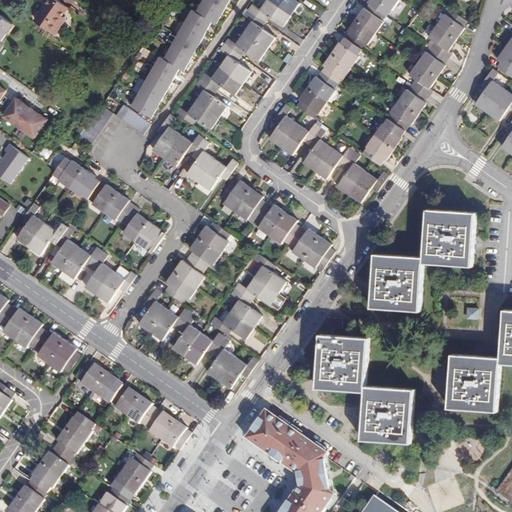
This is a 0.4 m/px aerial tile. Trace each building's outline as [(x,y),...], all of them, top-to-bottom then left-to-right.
[(57,23),(69,8),(57,0),(48,0),(43,7),(44,8),(36,19),(56,34),(61,26),(57,23)] [(135,107),(133,110),(149,121),(152,117),(180,68),(185,70),(213,21),(217,24),(230,0),(204,0),(197,13),(193,10),(186,23),(179,35),(174,45),(165,59),(161,57),(154,69),(147,82),(140,94),(133,106),(135,107)] [(228,106),(214,96),(221,85),(236,95),(252,72),(238,62),(246,51),(260,61),(276,38),(262,28),(270,17),(284,27),(300,3),(295,0),(268,0),(261,10),(253,4),(245,16),(253,22),(237,44),(229,39),(221,50),(229,56),(213,79),(205,73),(197,85),(205,90),(189,113),(181,108),(176,113),(194,126),(198,120),(212,130),(228,106)] [(368,46),(385,22),(383,21),(391,10),(392,11),(400,0),(372,0),(366,9),(365,8),(348,31),(349,32),(342,43),(341,42),(324,66),(325,67),(318,77),(317,76),(300,100),(302,101),(298,106),(315,118),(319,113),(320,114),(337,90),(335,89),(343,79),(344,79),(360,56),(359,55),(367,44),(368,46)] [(180,5),(175,2),(172,8),(177,11),(180,5)] [(384,124),(367,147),(368,148),(365,153),(382,165),(385,160),(387,161),(403,138),(402,136),(410,126),(411,127),(428,103),(426,102),(434,92),(430,89),(447,66),(445,65),(453,54),(449,51),(466,28),(464,27),(468,22),(451,10),(447,15),(446,14),(429,38),(436,42),(428,52),(427,52),(410,75),(417,80),(409,90),(408,89),(391,113),(392,114),(385,124),(384,124)] [(0,43),(0,44),(14,24),(0,14),(0,43)] [(170,17),(166,14),(161,22),(165,25),(170,17)] [(66,19),(62,16),(57,23),(61,26),(66,19)] [(180,19),(173,31),(179,35),(186,23),(180,19)] [(163,27),(159,25),(153,33),(157,36),(163,27)] [(174,45),(179,35),(173,31),(167,41),(174,45)] [(511,41),(499,60),(502,62),(498,67),(511,77),(511,41)] [(161,57),(155,54),(148,66),(154,69),(161,57)] [(487,90),(477,104),(500,121),(511,106),(511,107),(511,94),(493,81),(499,73),(493,69),(481,86),(487,90)] [(142,79),(135,91),(140,94),(147,82),(142,79)] [(133,106),(140,94),(135,91),(134,91),(133,90),(126,102),(133,106)] [(27,135),(35,140),(48,117),(14,97),(1,120),(27,135)] [(315,148),(321,140),(327,131),(316,123),(310,132),(287,116),(293,107),(287,103),(275,121),(280,125),(271,139),(294,155),(304,141),(315,148)] [(152,124),(149,121),(133,110),(125,104),(117,115),(144,135),(152,124)] [(91,146),(114,113),(103,105),(80,138),(91,146)] [(154,150),(178,167),(188,152),(199,160),(189,174),(212,190),(222,176),(228,180),(240,163),(234,159),(228,167),(205,151),(211,143),(199,135),(194,143),(171,127),(177,119),(170,114),(158,132),(164,136),(154,150)] [(511,122),(507,129),(511,131),(511,134),(503,147),(511,153),(511,122)] [(85,129),(80,126),(76,132),(80,135),(85,129)] [(344,156),(321,140),(315,148),(305,163),(328,179),(338,165),(343,169),(356,151),(350,148),(344,156)] [(8,152),(0,163),(0,176),(11,184),(30,158),(10,144),(5,151),(8,152)] [(361,155),(356,151),(343,169),(349,172),(339,187),(362,203),(372,189),(378,193),(390,175),(384,172),(378,180),(355,164),(361,155)] [(84,195),(95,202),(94,204),(117,220),(118,219),(129,227),(124,233),(148,249),(149,248),(154,252),(166,235),(161,231),(162,230),(138,213),(141,210),(130,202),(131,201),(107,184),(106,185),(96,178),(97,177),(73,160),(72,161),(67,157),(54,175),(60,179),(59,180),(83,196),(84,195)] [(276,205),(274,208),(263,200),(265,197),(242,181),(240,184),(233,179),(221,197),(228,201),(225,204),(283,244),(285,241),(296,249),(294,252),(317,268),(333,245),(310,228),(308,231),(297,224),(299,221),(276,205)] [(0,213),(4,216),(11,206),(0,197),(0,213)] [(32,202),(28,199),(24,204),(28,207),(32,202)] [(58,231),(35,216),(41,207),(35,203),(23,220),(28,224),(18,239),(42,255),(52,241),(62,248),(52,262),(64,271),(76,279),(86,264),(97,272),(87,286),(110,303),(120,289),(125,293),(138,276),(131,271),(131,272),(126,279),(116,272),(104,263),(109,255),(97,247),(92,255),(70,239),(75,231),(63,223),(58,231)] [(422,311),(425,263),(474,266),(478,212),(429,209),(426,257),(377,253),(373,307),(422,311)] [(204,274),(211,263),(214,265),(231,242),(228,240),(232,234),(215,222),(211,228),(208,225),(191,249),(194,251),(187,262),(184,260),(167,283),(170,285),(166,291),(183,303),(187,297),(190,300),(207,276),(204,274)] [(271,305),(288,282),(273,272),(277,266),(260,254),(256,260),(264,266),(248,289),(240,283),(232,294),(240,300),(224,323),(216,317),(212,323),(229,335),(233,329),(247,339),(264,316),(249,306),(257,295),(271,305)] [(131,272),(121,265),(116,272),(126,279),(131,272)] [(76,279),(64,271),(60,276),(72,284),(76,279)] [(140,324),(164,341),(174,326),(185,334),(175,348),(198,365),(208,350),(219,358),(209,372),(233,389),(243,374),(248,378),(260,361),(254,357),(248,365),(225,349),(231,341),(220,333),(214,341),(191,325),(197,317),(185,309),(180,317),(157,301),(162,293),(156,289),(145,306),(150,310),(140,324)] [(0,292),(0,323),(1,324),(13,307),(8,303),(10,300),(3,295),(2,297),(0,295),(0,293),(0,292)] [(13,307),(1,324),(7,328),(5,331),(17,339),(33,316),(31,314),(29,316),(27,314),(28,312),(21,307),(19,311),(13,307)] [(499,411),(502,363),(511,363),(511,309),(506,309),(503,357),(454,354),(450,408),(499,411)] [(35,317),(33,316),(17,339),(29,347),(30,344),(36,348),(48,331),(42,327),(45,324),(37,319),(36,321),(34,319),(35,317)] [(367,391),(364,439),(413,443),(416,389),(367,385),(371,337),(333,334),(334,327),(343,328),(344,318),(329,317),(328,327),(330,327),(329,334),(322,334),(318,388),(367,391)] [(48,331),(36,348),(41,352),(39,355),(51,363),(67,340),(65,338),(64,340),(61,338),(63,336),(56,331),(53,335),(48,331)] [(67,340),(51,363),(63,371),(65,368),(70,372),(82,355),(77,351),(79,348),(72,343),(71,345),(68,343),(69,341),(67,340)] [(95,391),(109,371),(106,370),(105,372),(103,370),(104,368),(97,363),(96,364),(90,361),(78,378),(84,382),(83,383),(95,391)] [(111,373),(109,371),(95,391),(106,400),(107,398),(113,402),(125,385),(119,381),(120,380),(113,375),(112,376),(109,375),(111,373)] [(0,407),(6,412),(7,410),(5,409),(7,406),(9,407),(14,400),(13,399),(16,394),(0,382),(0,407)] [(117,407),(129,415),(143,395),(141,394),(139,396),(137,394),(138,392),(131,387),(130,388),(125,385),(113,402),(118,406),(117,407)] [(145,397),(143,395),(129,415),(141,423),(141,422),(147,426),(159,409),(154,405),(154,404),(147,399),(146,400),(143,399),(145,397)] [(151,431),(163,439),(177,419),(175,418),(174,420),(171,418),(173,416),(165,411),(164,412),(159,409),(147,426),(152,430),(151,431)] [(299,434),(267,411),(258,423),(289,443),(296,433),(299,434)] [(66,428),(86,442),(94,431),(93,430),(97,424),(80,412),(76,418),(75,417),(70,424),(72,425),(70,428),(68,426),(66,428)] [(177,419),(163,439),(175,448),(176,446),(182,450),(194,433),(188,429),(189,428),(182,423),(180,424),(178,423),(179,421),(177,419)] [(289,443),(258,423),(247,439),(290,469),(291,468),(298,473),(301,484),(324,450),(299,434),(296,433),(289,443)] [(59,441),(56,446),(73,459),(77,453),(78,454),(86,442),(66,428),(65,430),(67,432),(65,434),(63,433),(58,440),(59,441)] [(42,463),(62,477),(70,465),(69,464),(73,459),(56,446),(52,452),(51,451),(46,458),(48,459),(46,462),(44,461),(42,463)] [(329,454),(324,450),(301,484),(302,488),(297,495),(296,496),(295,495),(282,511),(325,511),(338,495),(330,489),(324,461),(329,454)] [(134,458),(126,470),(145,484),(147,482),(145,480),(147,478),(148,479),(154,472),(152,471),(156,466),(139,453),(135,459),(134,458)] [(35,475),(32,481),(49,493),(53,488),(54,488),(62,477),(42,463),(41,465),(43,466),(41,469),(39,467),(34,475),(35,475)] [(511,469),(497,491),(500,493),(498,495),(506,501),(508,498),(510,500),(511,501),(511,469)] [(144,486),(145,484),(126,470),(117,482),(118,482),(114,488),(132,500),(136,495),(137,496),(142,488),(140,487),(142,485),(144,486)] [(447,491),(432,497),(438,511),(441,511),(466,502),(456,480),(444,485),(447,491)] [(20,495),(19,497),(38,511),(47,499),(45,498),(49,493),(32,481),(28,486),(27,485),(22,492),(24,493),(22,496),(20,495)] [(128,506),(132,500),(114,488),(111,493),(110,492),(101,504),(112,511),(125,511),(129,506),(128,506)] [(399,511),(376,496),(365,511),(399,511)] [(37,511),(38,511),(19,497),(17,499),(19,500),(17,503),(15,501),(10,509),(11,509),(9,511),(37,511)]
